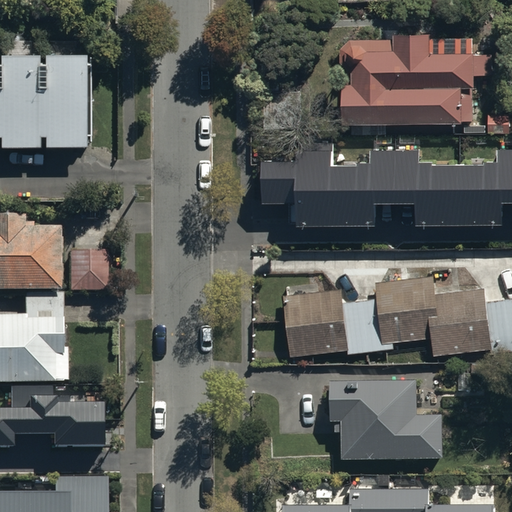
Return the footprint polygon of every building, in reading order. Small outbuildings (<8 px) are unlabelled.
[(340,44),(339,55),(346,67),(346,76),(340,76),(340,117),(470,118),(471,80),(472,80),(472,69),(490,70),(490,51),(473,51),(473,48),(430,47),(430,25),(394,25),(393,32),(351,32),(340,44)] [(0,147),(4,148),(4,157),(42,157),(42,145),(49,145),(49,155),(88,155),(88,147),(93,147),(94,73),(91,73),(91,61),(49,60),(49,69),(44,69),(45,59),(3,58),(3,67),(0,67),(0,61),(0,59),(0,58),(0,147)] [(269,157),(269,198),(291,198),(292,221),(374,220),(374,195),(423,195),(423,219),(499,218),(499,192),(511,192),(511,144),(497,145),(498,155),(419,156),(419,146),(371,146),(371,156),(334,157),(334,147),(297,147),(297,156),(269,157)] [(0,284),(62,285),(62,222),(25,222),(25,210),(0,210),(0,284)] [(106,247),(71,247),(71,288),(106,288),(106,247)] [(341,284),(283,291),(290,352),(348,345),(348,350),(394,345),(393,338),(429,334),(431,352),(511,342),(511,291),(484,295),(483,283),(434,289),(432,272),(374,279),(375,293),(343,297),(341,284)] [(0,379),(70,379),(70,343),(64,343),(64,291),(25,291),(25,311),(0,311),(0,379)] [(416,376),(328,377),(328,418),(334,418),(334,430),(341,430),(341,457),(442,457),(442,412),(416,412),(416,376)] [(0,443),(10,444),(10,431),(52,431),(52,447),(102,446),(101,400),(89,401),(89,387),(52,388),(51,383),(6,384),(6,406),(0,406),(0,443)] [(56,486),(0,485),(0,511),(108,511),(108,474),(56,474),(56,486)] [(349,500),(281,500),(281,511),(491,511),(491,498),(428,498),(428,486),(349,486),(349,500)]
